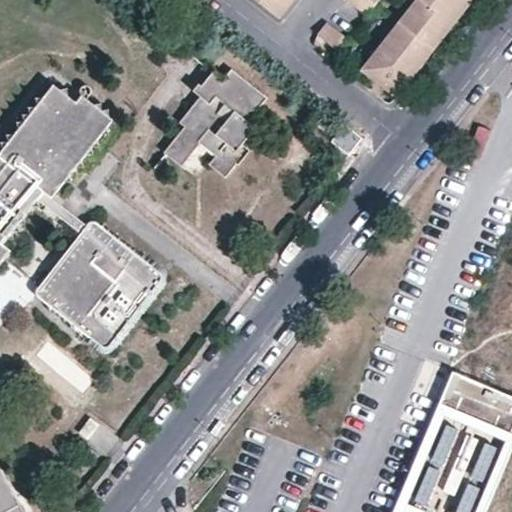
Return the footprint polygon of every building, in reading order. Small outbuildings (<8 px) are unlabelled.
[(252,0),(280,21),(296,0),(252,0)] [(346,0),(345,1),(367,18),(380,0),(346,0)] [(419,0),(362,73),(396,99),(403,90),(430,55),(458,20),(473,0),(419,0)] [(317,37),(338,54),(348,41),(327,25),(317,37)] [(175,142),(189,154),(198,143),(215,157),(209,165),(226,178),(236,164),(230,159),(243,143),(255,128),(248,123),(267,99),(231,71),(223,81),(213,74),(202,87),(199,85),(193,93),(201,100),(208,105),(200,115),(193,110),(181,125),(186,129),(175,142)] [(74,104),(53,86),(0,152),(0,255),(5,248),(3,246),(37,202),(81,237),(40,290),(37,292),(37,294),(38,297),(40,300),(94,351),(97,353),(99,354),(101,355),(105,354),(107,354),(109,354),(112,353),(114,351),(117,348),(164,286),(166,281),(166,279),(165,276),(164,272),(163,269),(161,268),(99,224),(95,221),(92,221),(90,221),(86,226),(60,205),(53,199),(113,123),(85,100),(87,98),(89,96),(90,94),(90,92),(90,90),(91,89),(91,87),(88,84),(86,83),(84,83),(76,92),(81,96),(74,104)] [(208,105),(201,100),(193,110),(200,115),(208,105)] [(337,125),(321,113),(314,122),(329,135),(337,125)] [(350,157),(363,140),(345,127),(333,142),(350,157)] [(180,165),(189,154),(175,142),(165,154),(180,165)] [(486,511),(511,451),(511,398),(451,371),(391,511),(486,511)] [(390,429),(416,439),(421,427),(395,416),(390,429)]
